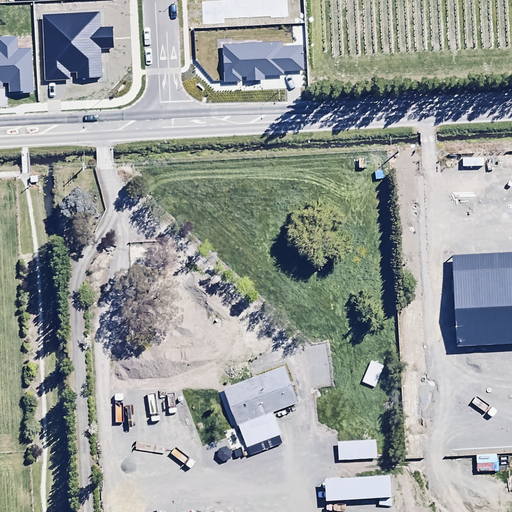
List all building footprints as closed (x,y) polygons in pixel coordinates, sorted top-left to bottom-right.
[(511,252),(453,256),(458,347),(511,344),(511,252)] [(225,392),(247,450),(252,448),(256,459),(274,452),(270,442),(282,438),(273,415),(298,405),(284,369),(225,392)] [(454,392),(456,430),(477,429),(476,391),(454,392)] [(309,441),(310,464),(319,463),(318,434),(305,435),(306,441),(309,441)] [(376,442),(338,443),(339,463),(377,462),(376,442)] [(289,454),(271,454),(271,465),(306,465),(306,453),(297,453),(297,459),(289,459),(289,454)] [(213,471),(223,469),(220,456),(211,457),(213,471)] [(248,456),(225,456),(224,469),(247,470),(248,456)] [(391,478),(326,482),(327,503),(392,499),(391,478)] [(303,480),(287,481),(287,491),(268,492),(268,488),(256,489),(257,502),(259,502),(260,510),(304,508),(303,480)] [(224,511),(224,502),(152,506),(151,511),(224,511)]
